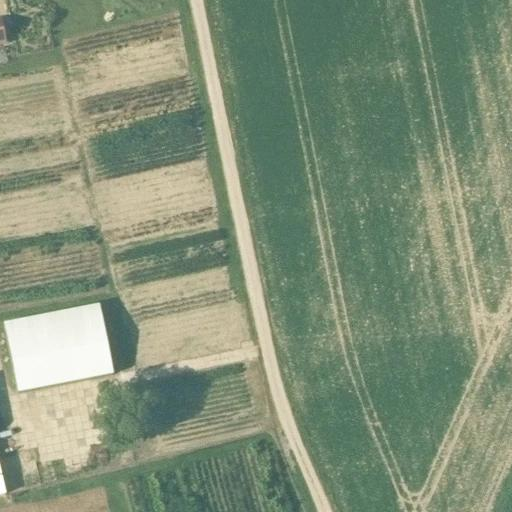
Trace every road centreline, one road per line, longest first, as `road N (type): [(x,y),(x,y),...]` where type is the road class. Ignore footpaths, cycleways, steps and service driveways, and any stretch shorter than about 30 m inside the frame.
road 1 (track): [(199,0),(274,394),(321,511)]
road 2 (track): [(0,506),(38,495),(51,477),(42,435),(3,423)]
